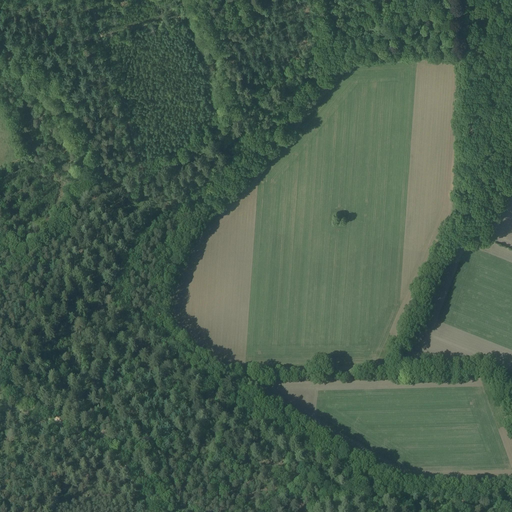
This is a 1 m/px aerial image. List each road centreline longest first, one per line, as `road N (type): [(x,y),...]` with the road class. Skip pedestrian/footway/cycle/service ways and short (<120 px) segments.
road 1 (track): [(307,472),(44,301)]
road 2 (track): [(142,178),(382,0)]
road 3 (track): [(201,14),(0,58)]
road 4 (track): [(162,511),(133,465),(4,388)]
road 5 (unknown): [(137,160),(88,0)]
road 6 (unknown): [(0,253),(46,233),(137,160)]
road 7 (track): [(44,301),(83,215),(142,178)]
